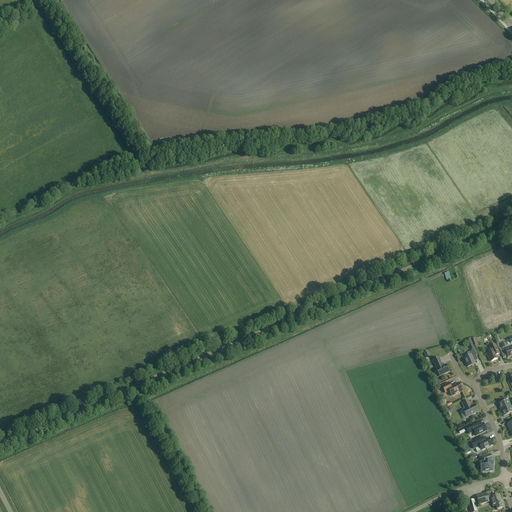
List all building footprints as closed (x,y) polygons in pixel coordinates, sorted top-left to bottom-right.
[(498,353),(495,345),(490,348),(491,349),(489,350),(489,351),(489,352),(486,353),(491,362),(497,359),(496,355),(496,354),(498,353)] [(475,357),(473,351),(467,354),(468,356),(464,359),(468,368),(475,364),(472,358),(475,357)] [(443,367),(440,361),(434,364),(437,370),(436,370),(440,377),(450,373),(446,365),(443,367)] [(459,386),(458,384),(451,387),(450,387),(449,384),(442,387),(445,394),(449,392),(452,397),(452,396),(453,396),(455,396),(455,395),(458,393),(459,394),(461,393),(461,392),(462,392),(461,389),(461,388),(460,387),(459,386)] [(508,400),(498,405),(501,411),(511,406),(508,400)] [(471,407),(468,401),(462,404),(465,410),(463,410),(467,418),(478,412),(474,405),(471,407)] [(503,417),(511,413),(511,408),(511,406),(501,411),(503,417)] [(474,432),(476,436),(487,431),(485,428),(486,428),(484,424),(483,424),(479,426),(478,422),(466,428),(469,434),(474,432)] [(489,438),(484,440),(483,437),(470,443),(474,449),(480,446),(482,451),(492,446),(489,438)] [(479,457),(481,473),(493,472),(494,461),(490,461),(490,459),(491,458),(490,454),(479,457)] [(486,493),(476,496),(479,505),(491,501),(493,507),(496,506),(497,510),(505,507),(503,501),(501,501),(499,494),(494,496),(493,490),(486,492),(486,493)] [(471,511),(475,511),(477,511),(474,500),(468,502),(471,511)]
